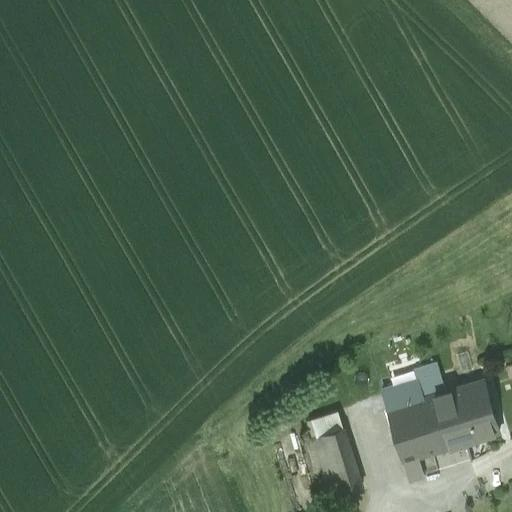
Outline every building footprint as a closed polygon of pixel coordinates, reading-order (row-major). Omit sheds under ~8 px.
[(425,379),(384,391),(389,410),(445,393),(436,363),(422,368),(425,379)] [(486,381),(452,391),(466,440),(500,430),(486,381)] [(445,393),(389,410),(404,459),(417,455),(466,440),(452,391),(445,393)] [(344,428),(313,437),(331,495),(349,490),(352,500),(364,496),(344,428)] [(417,455),(404,459),(408,474),(422,470),(417,455)]
